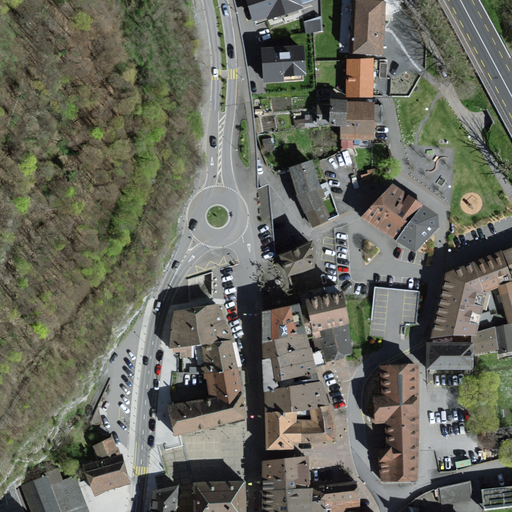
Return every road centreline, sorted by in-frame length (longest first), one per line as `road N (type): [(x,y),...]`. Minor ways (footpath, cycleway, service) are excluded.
road 1 (residential): [(236,230),(246,258),(252,455),(358,447)]
road 2 (secondary): [(179,265),(151,352),(135,511)]
road 3 (secondary): [(231,199),(232,64),(222,0)]
road 4 (secondary): [(207,0),(216,63),(209,196)]
road 5 (residential): [(401,174),(345,219),(309,235),(270,178)]
road 6 (residential): [(358,447),(359,380),(381,356),(419,338)]
road 7 (residential): [(511,461),(383,501)]
